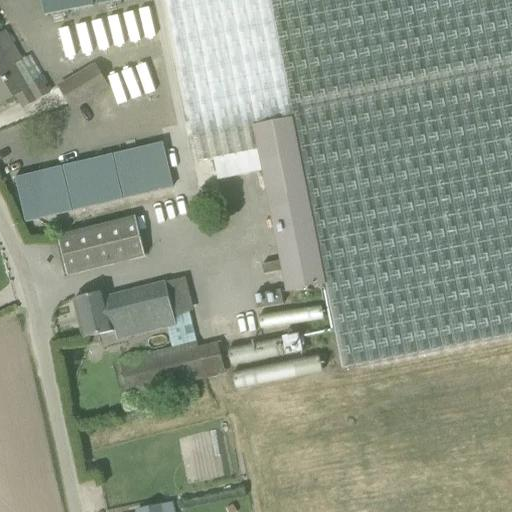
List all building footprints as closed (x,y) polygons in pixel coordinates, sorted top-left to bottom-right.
[(41,0),(42,10),(129,0),(41,0)] [(511,0),(166,0),(198,162),(260,150),(255,126),(294,119),(327,285),(344,372),(511,338),(511,0)] [(0,104),(0,105),(17,95),(25,109),(50,94),(42,80),(28,89),(14,65),(22,61),(6,33),(0,36),(0,104)] [(98,64),(60,86),(74,111),(113,89),(98,64)] [(255,126),(260,150),(282,261),(284,271),(288,293),(327,285),(294,119),(255,126)] [(163,143),(116,155),(127,199),(174,188),(163,143)] [(125,200),(114,155),(66,167),(76,211),(125,200)] [(74,212),(63,167),(15,179),(25,223),(74,212)] [(66,230),(72,272),(152,259),(145,217),(66,230)] [(265,275),(284,271),(282,261),(263,265),(265,275)] [(175,326),(165,284),(107,298),(105,293),(75,300),(84,339),(116,331),(114,326),(128,323),(132,337),(175,326)] [(284,305),(282,291),(256,296),(259,310),(284,305)] [(219,342),(199,347),(198,343),(121,362),(129,397),(227,373),(219,342)] [(291,358),(290,344),(230,347),(231,362),(291,358)] [(262,371),(238,374),(239,384),(328,373),(326,357),(262,365),(262,371)]
